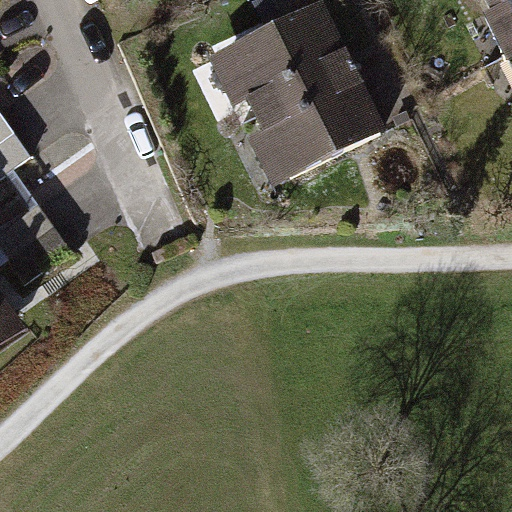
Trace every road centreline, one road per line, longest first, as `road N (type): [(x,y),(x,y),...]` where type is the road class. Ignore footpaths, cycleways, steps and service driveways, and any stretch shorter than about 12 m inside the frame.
road 1 (track): [(511,258),(279,266),(180,290),(118,330),(0,442)]
road 2 (residential): [(64,0),(165,236)]
